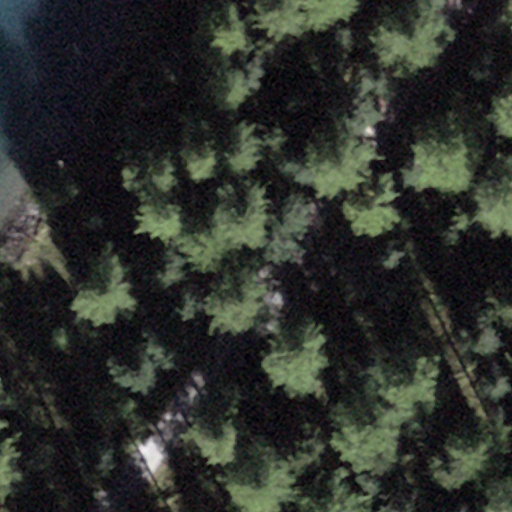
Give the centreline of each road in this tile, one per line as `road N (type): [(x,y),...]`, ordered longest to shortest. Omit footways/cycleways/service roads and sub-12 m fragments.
road 1 (track): [(98,511),(177,418),(466,0)]
road 2 (track): [(271,284),(511,116)]
